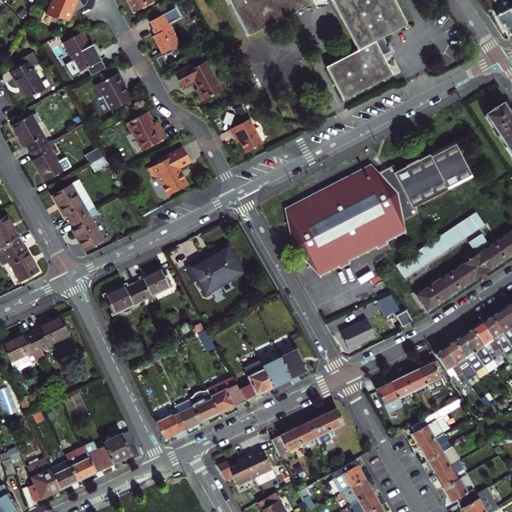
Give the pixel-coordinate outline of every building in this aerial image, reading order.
[(52,0),(47,13),(59,18),(61,16),(69,20),(73,11),(83,6),(81,2),(79,0),(77,0),(75,0),(74,1),(73,0),(52,0)] [(129,0),(134,10),(152,0),(129,0)] [(323,65),(341,99),(391,73),(374,41),(407,24),(394,0),(226,0),(244,34),(310,0),(330,0),(356,48),(323,65)] [(511,32),(511,13),(507,4),(494,10),(502,24),(505,23),(510,33),(511,32)] [(155,33),(152,35),(161,52),(179,43),(168,23),(179,16),(174,6),(149,20),(153,29),(155,33)] [(83,31),(64,41),(80,71),(88,67),(102,59),(99,53),(96,54),(93,47),(83,31)] [(31,49),(9,63),(13,69),(11,70),(25,96),(45,84),(34,67),(40,63),(31,49)] [(106,67),(102,59),(88,67),(92,74),(106,67)] [(195,62),(176,72),(183,85),(195,79),(197,82),(200,86),(197,88),(203,99),(223,88),(213,69),(214,67),(209,59),(197,66),(195,62)] [(247,64),(242,67),(253,88),(259,86),(247,64)] [(119,72),(95,85),(102,97),(104,96),(113,111),(133,100),(129,92),(128,92),(126,89),(125,86),(126,85),(119,72)] [(511,115),(511,114),(503,102),(485,113),(492,124),(505,144),(511,154),(511,115)] [(240,106),(234,109),(238,118),(244,114),(240,106)] [(150,111),(127,122),(133,132),(134,131),(144,149),(167,137),(159,121),(155,124),(153,121),(152,120),(154,118),(150,111)] [(26,140),(31,148),(46,140),(30,112),(12,122),(19,134),(23,142),(26,140)] [(489,125),(492,124),(485,113),(482,115),(489,125)] [(248,119),(230,128),(235,135),(237,134),(240,139),(247,151),(261,143),(248,119)] [(56,145),(52,137),(46,140),(31,148),(34,155),(31,157),(38,168),(44,179),(62,168),(51,148),(56,145)] [(293,248),(316,274),(335,265),(337,268),(347,263),(345,260),(373,245),(375,248),(386,243),(384,239),(402,230),(400,220),(418,210),(416,203),(482,170),(465,137),(399,170),(393,164),(383,170),(375,174),(369,167),(328,188),(285,210),(293,248)] [(511,155),(511,154),(505,144),(502,146),(510,157),(511,155)] [(182,145),(157,158),(158,160),(147,166),(151,173),(156,174),(167,194),(188,183),(182,173),(178,166),(190,160),(182,145)] [(86,155),(90,161),(104,154),(100,147),(86,155)] [(108,161),(104,154),(90,161),(94,169),(108,161)] [(78,177),(70,181),(83,203),(89,199),(78,177)] [(70,218),(93,206),(89,199),(83,203),(70,181),(52,192),(59,204),(64,214),(67,212),(70,218)] [(78,239),(83,248),(102,237),(91,217),(97,213),(93,206),(70,218),(75,226),(72,228),(78,239)] [(478,209),(397,261),(406,274),(486,222),(478,209)] [(0,254),(5,252),(21,242),(18,237),(20,235),(16,227),(8,212),(0,216),(0,243),(1,246),(0,246),(0,254)] [(473,244),(467,249),(471,255),(416,290),(427,307),(484,270),(511,251),(511,228),(477,251),(473,244)] [(478,248),(491,239),(485,229),(472,238),(478,248)] [(25,249),(21,242),(5,252),(21,281),(40,270),(31,253),(27,247),(25,249)] [(195,269),(192,271),(199,282),(203,279),(211,291),(213,290),(217,290),(224,286),(225,283),(233,278),(236,278),(242,275),(241,273),(244,272),(230,248),(228,249),(227,247),(218,252),(219,255),(216,257),(213,258),(210,254),(192,265),(195,269)] [(142,281),(134,284),(142,301),(171,287),(161,268),(150,273),(140,278),(142,281)] [(114,315),(142,301),(134,284),(128,287),(126,285),(118,289),(105,296),(114,315)] [(398,307),(388,290),(375,297),(385,312),(393,308),(393,309),(398,307)] [(504,306),(500,309),(511,326),(511,306),(509,303),(504,306)] [(396,313),(402,322),(406,320),(412,316),(406,307),(396,313)] [(496,312),(491,315),(503,333),(508,330),(511,336),(511,326),(500,309),(496,312)] [(511,345),(503,333),(491,315),(486,318),(482,321),(504,354),(506,358),(511,353),(511,345)] [(369,316),(342,329),(352,346),(366,339),(378,332),(369,316)] [(39,330),(31,334),(39,350),(68,336),(59,317),(47,323),(38,327),(39,330)] [(504,354),(482,321),(477,325),(472,328),(484,345),(488,342),(494,351),(499,358),(504,354)] [(489,353),(484,345),(472,328),(468,330),(463,334),(484,367),(494,361),(489,353)] [(511,336),(508,330),(503,333),(509,341),(511,345),(511,336)] [(208,332),(198,337),(209,355),(218,350),(208,332)] [(10,364),(39,350),(31,334),(25,337),(24,334),(13,340),(1,346),(10,364)] [(482,368),(484,367),(463,334),(458,337),(454,340),(465,358),(469,355),(474,363),(480,372),(483,370),(482,368)] [(444,346),(461,372),(466,369),(461,360),(465,358),(454,340),(449,343),(444,346)] [(484,345),(489,353),(494,351),(488,342),(484,345)] [(290,353),(283,357),(293,378),(302,373),(310,369),(298,345),(288,350),(290,353)] [(440,349),(435,353),(446,370),(450,367),(461,383),(466,380),(461,372),(444,346),(440,349)] [(14,371),(42,357),(39,350),(10,364),(14,371)] [(263,365),(274,387),(285,382),(293,378),(283,357),(281,355),(263,365)] [(469,355),(465,358),(471,366),(474,363),(469,355)] [(461,360),(466,369),(471,366),(465,358),(461,360)] [(426,363),(418,367),(426,382),(440,375),(433,360),(426,363)] [(263,365),(235,380),(247,401),(263,393),(274,387),(263,365)] [(411,390),(426,382),(418,367),(411,370),(404,374),(411,390)] [(397,377),(390,381),(398,396),(411,390),(404,374),(397,377)] [(443,382),(440,375),(426,382),(429,389),(443,382)] [(209,393),(220,415),(236,408),(248,401),(247,401),(235,380),(235,379),(208,391),(209,393)] [(398,396),(390,381),(384,384),(375,388),(383,404),(398,396)] [(191,403),(202,425),(211,420),(220,415),(209,393),(205,395),(201,395),(197,397),(195,399),(191,402),(191,403)] [(448,404),(461,396),(460,394),(446,402),(448,404)] [(68,412),(83,406),(79,396),(64,402),(68,412)] [(461,396),(448,404),(450,408),(464,400),(461,396)] [(178,409),(182,416),(189,431),(196,428),(202,425),(191,403),(178,409)] [(329,411),(321,415),(329,431),(344,423),(336,407),(329,411)] [(315,437),(329,431),(321,415),(314,418),(307,421),(315,437)] [(410,425),(424,417),(423,415),(410,423),(409,424),(410,425)] [(174,417),(158,425),(166,442),(179,436),(189,431),(182,416),(175,420),(174,417)] [(426,416),(424,417),(410,425),(413,431),(410,433),(415,441),(418,446),(438,435),(426,416)] [(301,444),(315,437),(307,421),(300,425),(293,428),(301,444)] [(287,451),(301,444),(293,428),(283,433),(271,439),(281,460),(289,456),(287,451)] [(315,437),(319,445),(332,438),(329,431),(315,437)] [(105,445),(114,464),(123,460),(132,456),(121,434),(104,442),(105,445)] [(426,460),(446,448),(438,435),(418,446),(423,454),(426,460)] [(94,441),(84,446),(96,473),(106,468),(114,464),(105,445),(98,449),(94,441)] [(66,454),(69,459),(79,481),(89,476),(96,473),(84,446),(66,454)] [(446,448),(426,460),(431,467),(434,473),(449,464),(454,461),(446,448)] [(255,455),(247,459),(256,477),(272,468),(266,453),(260,457),(257,458),(255,455)] [(10,456),(2,459),(7,474),(16,471),(10,456)] [(333,471),(343,489),(365,477),(360,468),(354,458),(333,471)] [(54,475),(46,459),(27,468),(35,486),(28,489),(35,502),(49,495),(61,490),(54,475)] [(54,475),(61,490),(71,485),(79,481),(69,459),(52,467),(55,474),(54,475)] [(240,485),(256,477),(247,459),(240,463),(241,466),(237,468),(232,471),(229,464),(219,470),(227,486),(237,481),(240,485)] [(463,475),(454,461),(449,464),(458,478),(459,477),(463,475)] [(449,464),(434,473),(439,481),(442,487),(458,478),(449,464)] [(272,468),(256,477),(260,484),(276,475),(272,468)] [(472,488),(464,475),(463,475),(459,477),(467,491),(472,488)] [(352,504),(358,500),(373,491),(369,483),(365,477),(343,489),(352,504)] [(458,478),(442,487),(448,496),(450,500),(455,498),(458,503),(475,493),(472,488),(467,491),(459,477),(458,478)] [(316,478),(298,489),(299,490),(317,480),(316,478)] [(320,485),(317,480),(299,490),(309,508),(310,509),(315,506),(307,493),(320,485)] [(0,487),(0,511),(9,511),(10,511),(17,506),(1,487),(0,487)] [(373,491),(358,500),(365,511),(369,511),(382,505),(378,499),(373,491)] [(486,511),(478,498),(475,493),(458,503),(463,511),(486,511)] [(478,498),(486,511),(488,511),(491,510),(482,496),(478,498)] [(282,511),(274,497),(260,505),(263,511),(282,511)] [(356,511),(365,511),(358,500),(352,504),(356,511)]
